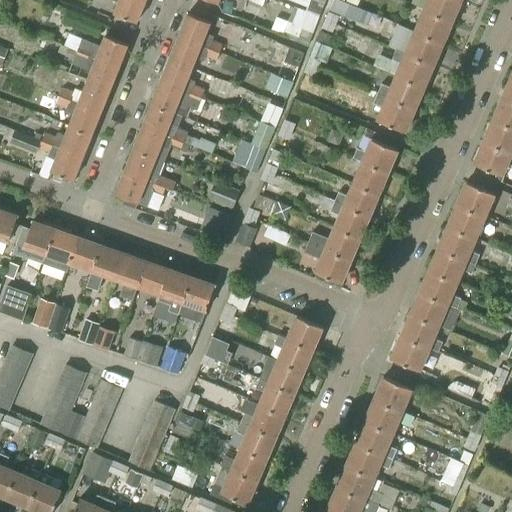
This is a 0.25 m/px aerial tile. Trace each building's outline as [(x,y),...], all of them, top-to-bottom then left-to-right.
[(114,12),(136,21),(144,0),(112,0),(118,2),(114,12)] [(303,0),(308,2),(305,10),(320,16),(325,0),(303,0)] [(339,0),(331,0),(328,10),(339,15),(365,26),(370,12),(339,0)] [(427,0),(424,9),(452,20),(460,0),(427,0)] [(293,5),(282,35),(308,45),(320,16),(305,10),(293,5)] [(97,36),(102,23),(66,8),(61,22),(97,36)] [(424,9),(414,31),(442,42),(452,20),(424,9)] [(324,18),(336,23),(339,15),(328,10),(324,18)] [(210,21),(187,12),(178,34),(219,52),(222,44),(212,40),(214,35),(206,32),(210,21)] [(333,31),(336,23),(324,18),(321,26),(333,31)] [(396,27),(388,46),(389,46),(396,49),(405,53),(433,64),(442,42),(414,31),(398,23),(396,27)] [(219,52),(178,34),(169,57),(192,66),(195,57),(203,61),(205,55),(216,59),(219,52)] [(101,45),(92,41),(87,53),(118,66),(127,44),(105,35),(101,45)] [(77,49),(87,53),(92,41),(82,37),(77,49)] [(87,53),(77,49),(72,62),(82,66),(87,53)] [(396,49),(392,58),(401,62),(396,75),(424,86),(432,65),(433,64),(405,53),(396,49)] [(87,80),(109,89),(118,66),(87,53),(82,66),(91,70),(87,80)] [(321,60),(310,55),(306,63),(318,68),(321,60)] [(192,66),(169,57),(160,80),(201,96),(204,88),(194,84),(195,81),(187,77),(192,66)] [(314,76),(318,68),(306,63),(303,71),(314,76)] [(293,81),(271,72),(265,87),(287,96),(293,81)] [(511,74),(511,75),(502,96),(511,99),(511,74)] [(381,83),(377,93),(386,97),(414,109),(422,90),(424,86),(396,75),(394,78),(391,87),(381,83)] [(68,99),(100,111),(109,89),(87,80),(82,91),(73,87),(72,91),(68,99)] [(151,102),(174,111),(177,102),(196,109),(201,96),(183,89),(160,80),(151,102)] [(68,99),(72,91),(61,87),(58,95),(68,99)] [(377,93),(373,102),(383,105),(377,119),(406,131),(406,130),(405,130),(414,110),(414,109),(386,97),(377,93)] [(65,107),(68,99),(58,95),(55,103),(65,107)] [(511,99),(502,96),(493,118),(511,125),(511,99)] [(69,125),(91,134),(100,111),(68,99),(65,107),(64,111),(73,114),(69,125)] [(164,134),(190,144),(193,137),(186,134),(187,130),(177,126),(182,115),(184,116),(185,116),(174,111),(151,102),(142,125),(164,134)] [(511,125),(493,118),(484,139),(511,151),(511,125)] [(295,123),(284,119),(278,135),(289,139),(295,123)] [(254,144),(266,148),(275,126),(260,120),(251,142),(254,144)] [(50,144),(82,157),(91,134),(69,125),(65,135),(55,131),(54,135),(50,144)] [(133,147),(155,156),(164,160),(170,145),(187,152),(190,144),(164,134),(142,125),(133,147)] [(37,147),(40,140),(14,129),(9,141),(36,152),(38,147),(37,147)] [(50,144),(54,135),(44,131),(40,140),(50,144)] [(398,150),(398,149),(372,138),(366,151),(357,147),(353,157),(362,161),(387,172),(397,150),(398,150)] [(502,174),(507,162),(511,163),(511,151),(484,139),(474,162),(473,161),(473,162),(502,174)] [(38,147),(47,151),(50,144),(40,140),(37,147),(38,147)] [(50,170),(73,179),(82,157),(50,144),(47,151),(49,151),(47,155),(55,159),(50,170)] [(257,172),(266,148),(254,144),(245,167),(257,172)] [(124,170),(155,183),(165,187),(173,190),(176,182),(158,175),(164,160),(155,156),(133,147),(124,170)] [(285,153),(273,148),(269,159),(280,163),(285,153)] [(353,182),(378,193),(387,172),(362,161),(353,182)] [(278,167),(267,162),(260,178),(271,183),(278,167)] [(155,183),(124,170),(115,193),(146,206),(152,191),(162,195),(165,187),(155,183)] [(208,198),(232,208),(240,190),(215,180),(208,198)] [(457,203),(484,215),(494,193),(465,181),(466,182),(457,203)] [(369,215),(378,193),(353,182),(348,195),(338,191),(334,200),(343,204),(369,215)] [(273,212),(277,200),(259,193),(254,205),(273,212)] [(369,215),(343,204),(334,200),(330,210),(340,214),(334,226),(360,237),(369,215)] [(475,236),(484,215),(457,203),(447,225),(475,236)] [(0,237),(8,241),(17,214),(8,211),(9,208),(0,204),(0,237)] [(257,227),(253,225),(259,211),(249,207),(243,222),(236,240),(249,246),(257,227)] [(230,217),(211,209),(204,228),(222,235),(230,217)] [(22,225),(13,251),(43,262),(57,224),(42,219),(41,222),(32,219),(29,228),(28,227),(22,225)] [(285,242),(290,230),(269,221),(264,233),(285,242)] [(66,270),(69,262),(78,235),(70,232),(71,229),(57,224),(43,262),(66,270)] [(438,247),(466,258),(475,262),(479,253),(470,249),(475,236),(447,225),(438,247)] [(308,241),(350,259),(360,237),(334,226),(329,238),(312,231),(308,241)] [(91,270),(102,240),(88,235),(87,238),(78,235),(69,262),(91,270)] [(114,278),(124,251),(115,248),(116,245),(102,240),(91,270),(86,286),(98,290),(103,274),(114,278)] [(320,259),(316,270),(315,270),(314,271),(341,282),(342,281),(341,281),(350,259),(308,241),(304,251),(320,259)] [(475,262),(466,258),(438,247),(429,268),(457,280),(462,268),(471,272),(475,262)] [(137,286),(147,256),(133,251),(132,254),(124,251),(114,278),(124,281),(119,295),(132,299),(137,286)] [(159,294),(169,267),(161,264),(162,261),(147,256),(137,286),(159,294)] [(178,314),(182,302),(193,272),(178,267),(177,270),(169,267),(159,294),(157,299),(170,304),(168,310),(178,314)] [(451,293),(457,280),(429,268),(419,291),(447,303),(456,307),(461,297),(451,293)] [(201,321),(215,283),(206,280),(207,277),(193,272),(182,302),(196,306),(192,318),(201,321)] [(33,293),(8,284),(0,305),(0,310),(6,312),(22,318),(23,318),(33,293)] [(447,303),(419,291),(410,313),(438,325),(447,303)] [(54,302),(41,298),(33,322),(45,327),(54,302)] [(69,308),(55,303),(46,327),(61,332),(69,308)] [(226,303),(222,311),(233,315),(237,307),(226,303)] [(222,311),(219,317),(230,322),(233,315),(222,311)] [(438,325),(410,313),(401,334),(429,346),(439,350),(443,341),(433,336),(438,325)] [(286,337),(313,348),(322,326),(322,327),(323,326),(296,315),(286,337)] [(97,323),(86,319),(79,339),(91,343),(97,323)] [(99,326),(95,337),(93,343),(107,348),(114,331),(99,326)] [(303,370),(313,348),(286,337),(277,333),(273,343),(282,347),(277,359),(303,370)] [(429,346),(401,334),(391,357),(391,356),(390,357),(419,369),(429,346)] [(143,341),(129,336),(123,354),(137,358),(143,341)] [(211,336),(204,354),(215,359),(227,365),(231,353),(225,351),(228,343),(211,336)] [(143,341),(137,358),(156,365),(162,346),(143,340),(143,341)] [(12,344),(8,354),(28,362),(32,353),(12,344)] [(160,366),(178,373),(178,372),(185,352),(167,346),(160,366)] [(4,363),(24,372),(28,362),(8,354),(4,363)] [(212,366),(215,359),(204,354),(201,361),(212,366)] [(277,359),(272,371),(263,368),(259,377),(268,381),(294,392),(303,370),(277,359)] [(4,363),(0,372),(20,381),(24,372),(4,363)] [(61,373),(81,382),(86,372),(65,363),(61,373)] [(498,366),(494,374),(505,379),(508,370),(498,366)] [(0,383),(16,390),(20,381),(0,372),(0,383)] [(77,392),(81,382),(61,373),(57,383),(77,392)] [(501,387),(505,379),(494,374),(491,382),(501,386),(501,387)] [(411,388),(383,375),(382,376),(383,376),(374,398),(402,410),(411,388)] [(294,392),(268,381),(259,377),(255,387),(264,390),(258,403),(284,414),(294,392)] [(121,387),(101,379),(97,389),(117,397),(121,387)] [(491,382),(482,402),(492,406),(501,386),(491,382)] [(0,383),(0,394),(12,400),(16,390),(0,383)] [(53,393),(73,402),(77,392),(57,383),(53,393)] [(117,397),(97,389),(94,399),(113,407),(117,397)] [(232,412),(238,394),(224,389),(219,407),(232,412)] [(185,398),(196,403),(199,395),(189,391),(185,398)] [(53,393),(48,403),(69,412),(73,402),(53,393)] [(0,405),(8,409),(12,400),(0,394),(0,405)] [(196,403),(185,398),(182,406),(193,410),(196,403)] [(364,420),(392,432),(402,410),(374,398),(364,420)] [(90,408),(110,416),(113,407),(94,399),(90,408)] [(154,399),(150,409),(170,418),(174,408),(154,399)] [(64,422),(69,412),(48,403),(44,413),(64,422)] [(275,436),(284,414),(258,403),(253,416),(244,412),(240,421),(249,425),(275,436)] [(110,416),(90,408),(86,418),(106,426),(110,416)] [(145,419),(166,428),(170,418),(150,409),(145,419)] [(478,411),(467,438),(478,442),(489,415),(478,411)] [(82,417),(69,412),(64,422),(60,432),(73,437),(82,417)] [(180,412),(177,420),(189,426),(189,425),(192,417),(180,412)] [(60,432),(64,422),(44,413),(40,423),(60,432)] [(1,425),(10,429),(15,418),(6,414),(1,425)] [(192,417),(189,425),(199,430),(203,421),(192,416),(192,417)] [(15,418),(10,429),(17,432),(22,421),(15,418)] [(82,428),(102,436),(106,426),(86,418),(82,428)] [(145,419),(141,429),(161,438),(166,428),(145,419)] [(177,420),(172,431),(189,439),(194,428),(189,426),(177,420)] [(392,432),(364,420),(355,443),(392,459),(396,449),(387,445),(392,432)] [(266,458),(275,436),(249,425),(240,421),(236,431),(245,435),(240,447),(266,458)] [(36,427),(33,434),(28,444),(38,448),(46,431),(36,427)] [(78,438),(98,446),(102,436),(82,428),(78,438)] [(137,439),(157,448),(161,438),(141,429),(137,439)] [(54,448),(59,437),(48,433),(43,444),(54,448)] [(167,441),(178,446),(181,439),(170,434),(167,441)] [(60,451),(65,440),(59,437),(54,448),(60,451)] [(478,442),(467,438),(463,446),(474,450),(478,442)] [(137,439),(132,449),(153,458),(157,448),(137,439)] [(178,446),(167,441),(163,450),(174,454),(178,446)] [(355,443),(346,464),(374,476),(379,464),(388,468),(392,459),(355,443)] [(256,480),(266,458),(240,447),(235,458),(224,454),(220,465),(221,465),(256,480)] [(153,458),(132,449),(128,459),(148,468),(153,458)] [(469,464),(473,454),(463,450),(459,460),(469,464)] [(103,482),(108,471),(112,460),(92,451),(83,473),(103,482)] [(0,493),(6,496),(17,470),(5,464),(8,456),(0,452),(0,493)] [(113,460),(112,460),(108,471),(117,474),(121,463),(113,460)] [(129,467),(121,463),(117,474),(124,478),(129,467)] [(177,464),(171,478),(192,487),(198,472),(177,464)] [(382,493),(369,488),(374,476),(346,464),(337,486),(365,498),(378,503),(382,493)] [(247,502),(256,480),(221,465),(209,493),(231,502),(234,497),(248,503),(248,502),(247,502)] [(17,470),(6,496),(29,506),(43,474),(32,469),(29,475),(17,470)] [(137,488),(143,474),(131,469),(125,483),(137,488)] [(52,477),(43,474),(29,506),(42,511),(51,511),(61,489),(50,484),(52,477)] [(451,474),(448,483),(459,488),(462,479),(451,474)] [(156,478),(152,489),(161,493),(165,482),(156,478)] [(165,482),(161,493),(168,496),(172,485),(165,482)] [(459,488),(448,483),(444,492),(441,491),(438,492),(434,502),(450,509),(459,488)] [(365,498),(337,486),(327,508),(337,511),(374,511),(378,503),(365,498)] [(188,491),(177,487),(173,496),(184,501),(188,491)] [(92,503),(79,498),(72,511),(100,511),(103,508),(106,499),(96,494),(92,503)] [(204,511),(209,500),(200,497),(195,508),(204,511)] [(106,499),(103,508),(100,511),(112,511),(111,511),(115,502),(106,499)] [(205,511),(211,511),(216,503),(209,500),(204,511),(205,511)] [(482,511),(486,511),(489,506),(480,502),(477,510),(482,511)]
